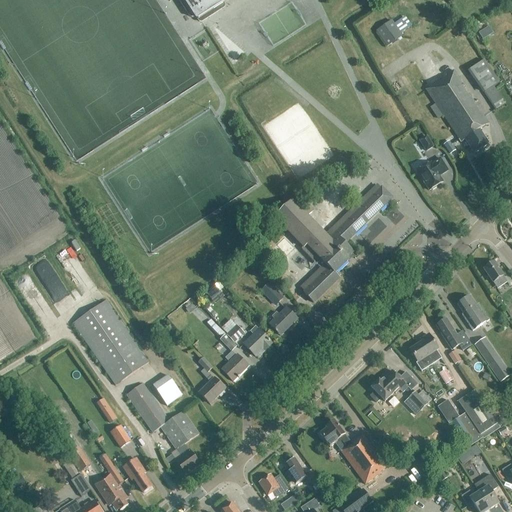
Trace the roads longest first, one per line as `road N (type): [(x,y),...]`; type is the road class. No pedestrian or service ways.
road 1 (residential): [(453,253),(409,252),(254,403),(247,435),(255,446)]
road 2 (primary): [(255,446),(453,253)]
